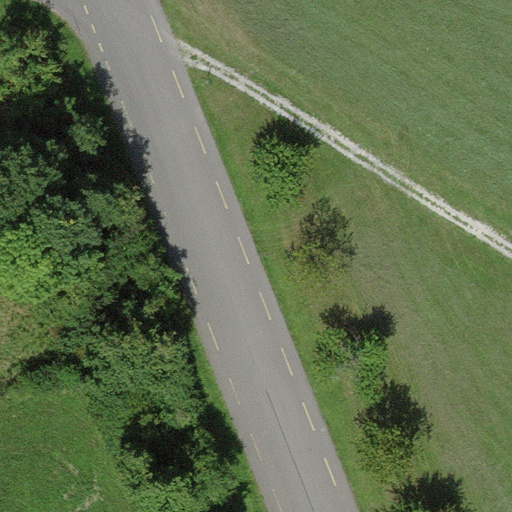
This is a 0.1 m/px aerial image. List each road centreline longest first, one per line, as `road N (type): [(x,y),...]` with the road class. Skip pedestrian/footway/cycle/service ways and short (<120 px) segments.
road 1 (unclassified): [(315,511),(116,0)]
road 2 (track): [(131,39),(208,64),(511,253)]
